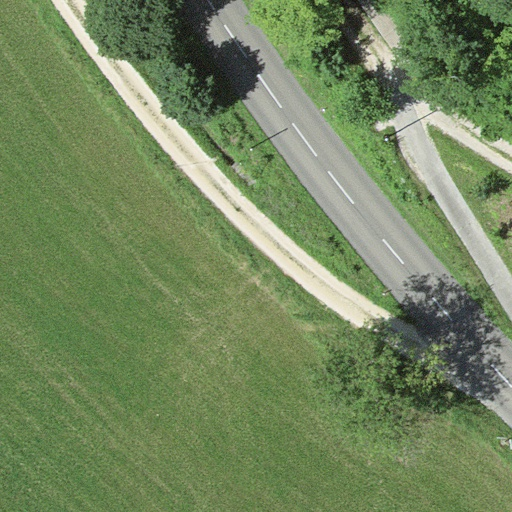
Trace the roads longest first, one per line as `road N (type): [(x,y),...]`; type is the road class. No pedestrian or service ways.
road 1 (track): [(511,399),(328,292),(127,104),(53,0)]
road 2 (tertiary): [(511,383),(251,63),(211,0)]
road 3 (track): [(341,0),(511,303)]
